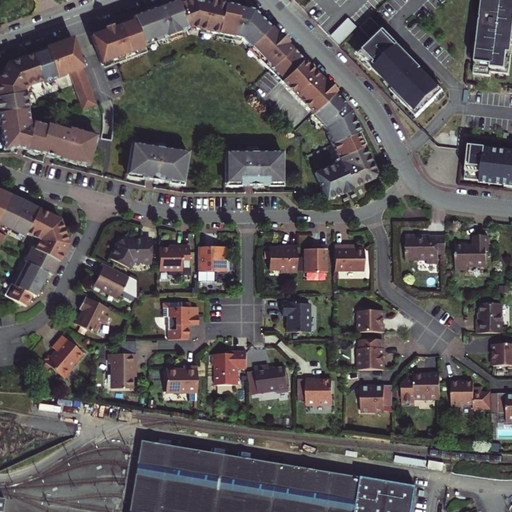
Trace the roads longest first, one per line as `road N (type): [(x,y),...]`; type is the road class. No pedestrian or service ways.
road 1 (residential): [(270,0),(367,98),(413,180)]
road 2 (residential): [(104,199),(53,306),(32,323),(0,332)]
road 3 (residential): [(370,210),(387,291),(449,338)]
road 4 (unknown): [(79,13),(109,92),(113,143),(122,151)]
road 5 (residential): [(104,199),(181,214),(247,214)]
road 6 (residential): [(119,0),(0,41)]
road 7 (residential): [(247,214),(370,210)]
